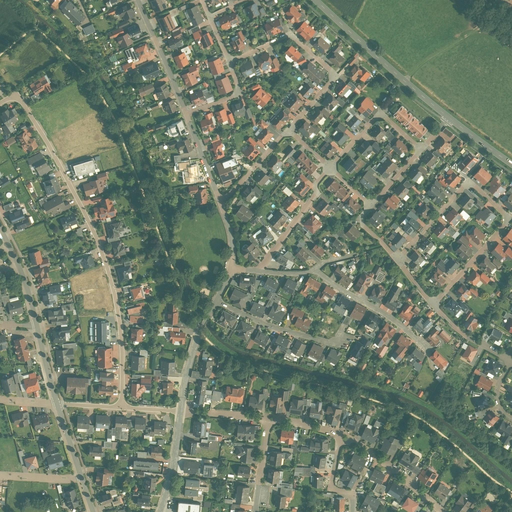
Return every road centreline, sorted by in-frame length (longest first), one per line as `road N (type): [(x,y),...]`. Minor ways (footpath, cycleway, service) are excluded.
road 1 (residential): [(121,408),(116,299),(92,228),(16,95),(0,105)]
road 2 (residential): [(397,260),(466,184),(505,215),(433,304)]
road 3 (secondary): [(448,117),(314,0)]
road 4 (residential): [(313,270),(429,350)]
road 5 (residential): [(216,300),(282,330),(340,341)]
road 6 (residential): [(257,271),(329,167)]
road 7 (residential): [(229,62),(284,36),(335,75)]
road 8 (residential): [(341,439),(408,478),(441,511)]
road 9 (residential): [(329,167),(380,116),(421,148)]
road 10 (residential): [(137,0),(186,114)]
road 11 (residential): [(216,300),(199,328),(180,413)]
